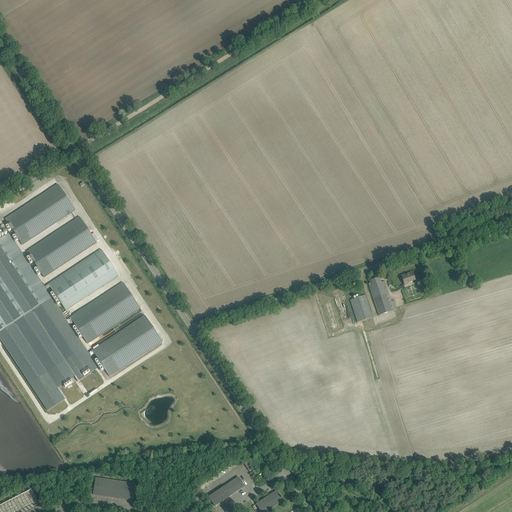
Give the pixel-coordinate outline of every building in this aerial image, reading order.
[(15,233),(23,245),(75,210),(58,184),(5,219),(13,231),(15,233)] [(36,266),(44,278),(97,243),(79,217),(27,252),(34,264),(36,266)] [(0,339),(47,411),(66,399),(58,387),(75,376),(78,382),(98,368),(91,356),(94,354),(92,350),(89,353),(70,325),(74,322),(70,317),(67,320),(46,290),(50,287),(48,285),(45,287),(32,269),(36,266),(34,264),(31,266),(11,236),(15,233),(13,231),(9,233),(0,239),(0,339)] [(101,249),(48,285),(50,287),(66,311),(119,276),(101,249)] [(415,280),(413,273),(407,275),(406,274),(402,276),(405,285),(408,284),(408,283),(415,280)] [(391,301),(386,286),(384,281),(381,282),(380,277),(369,281),(371,286),(369,286),(379,316),(397,310),(396,306),(394,300),(391,301)] [(123,283),(70,317),(74,322),(88,344),(141,309),(123,283)] [(373,318),(365,295),(350,300),(358,322),(373,318)] [(145,315),(92,350),(94,354),(110,377),(162,342),(145,315)] [(252,470),(247,461),(244,463),(249,472),(252,470)] [(208,497),(215,506),(245,486),(239,477),(208,497)] [(93,495),(133,501),(136,484),(95,478),(93,495)] [(0,504),(0,511),(24,511),(39,504),(31,489),(0,504)] [(257,504),(261,511),(265,511),(283,500),(277,491),(257,504)]
